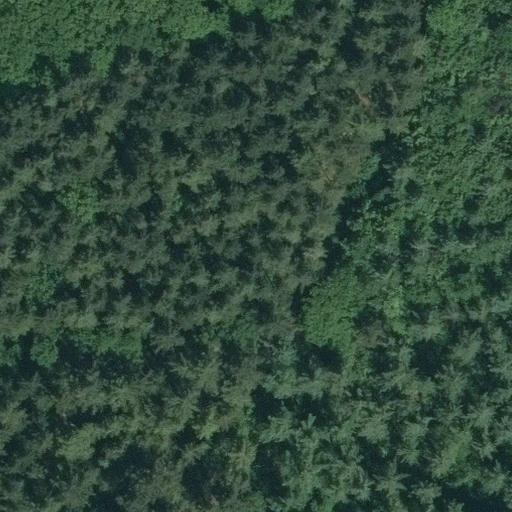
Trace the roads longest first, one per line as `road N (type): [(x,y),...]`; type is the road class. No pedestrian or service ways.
road 1 (track): [(0,359),(40,347),(167,356),(257,351),(296,321)]
road 2 (track): [(81,350),(25,511)]
road 3 (track): [(0,41),(150,0)]
